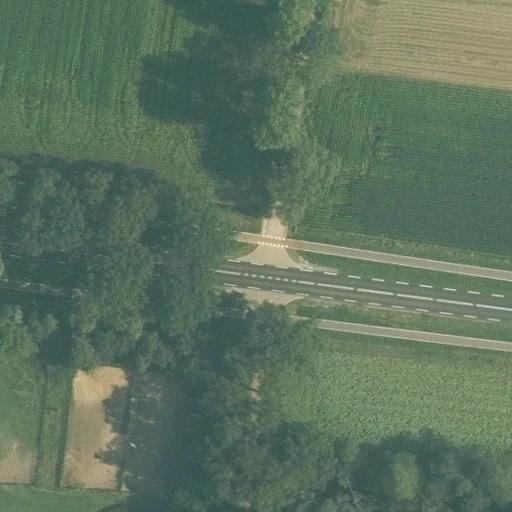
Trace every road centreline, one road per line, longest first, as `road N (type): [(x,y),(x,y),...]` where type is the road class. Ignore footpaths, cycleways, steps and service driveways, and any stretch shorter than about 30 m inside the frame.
road 1 (primary): [(511,310),(0,243)]
road 2 (track): [(273,242),(308,0)]
road 3 (track): [(262,318),(242,511)]
